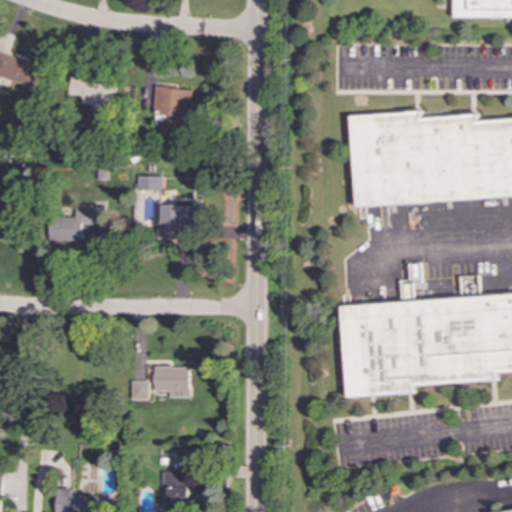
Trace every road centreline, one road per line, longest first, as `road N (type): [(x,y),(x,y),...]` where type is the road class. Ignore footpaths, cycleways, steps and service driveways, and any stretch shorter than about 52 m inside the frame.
road 1 (secondary): [(256,511),(258,0)]
road 2 (residential): [(0,307),(257,310)]
road 3 (residential): [(22,0),(119,25),(258,30)]
